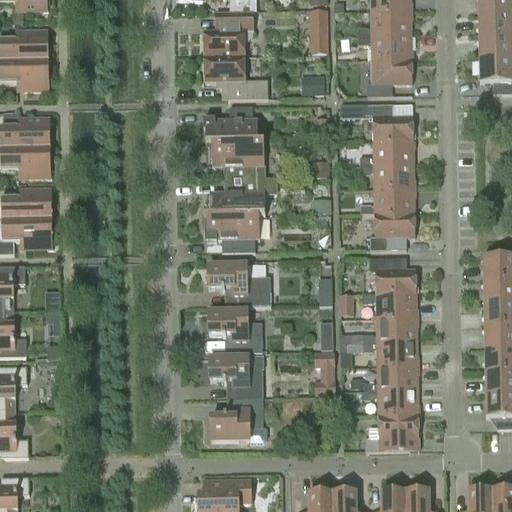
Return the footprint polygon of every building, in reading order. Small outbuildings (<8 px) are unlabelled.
[(47,0),(0,0),(0,8),(23,8),(23,16),(48,15),(47,0)] [(223,0),(224,3),(230,3),(230,16),(230,17),(252,16),(252,17),(256,17),(256,2),(256,0),(223,0)] [(411,16),(410,0),(356,0),(357,2),(370,2),(371,17),(411,16)] [(511,0),(478,0),(479,19),(511,18),(511,0)] [(334,8),(334,18),(343,18),(343,8),(334,8)] [(327,15),(310,16),(310,61),(328,61),(327,15)] [(230,17),(230,16),(226,16),(226,29),(220,29),(220,37),(204,37),(204,62),(244,61),(244,47),(248,47),(253,42),(252,17),(252,16),(230,17)] [(411,16),(371,17),(371,32),(357,33),(357,41),(411,40),(411,16)] [(511,18),(479,19),(479,41),(511,41),(511,18)] [(0,66),(49,65),(48,35),(23,36),(23,43),(0,43),(0,66)] [(411,40),(357,41),(357,50),(371,50),(372,65),(412,64),(411,40)] [(511,44),(511,41),(479,41),(480,64),(511,63),(511,44)] [(244,61),(204,62),(205,87),(227,87),(227,105),(268,104),(268,85),(245,86),(244,61)] [(511,63),(480,64),(480,88),(493,87),(493,100),(511,99),(511,63)] [(412,64),(372,65),(372,88),(367,89),(367,102),(392,101),(392,89),(412,89),(412,64)] [(49,95),(49,65),(0,66),(0,88),(24,88),(24,96),(49,95)] [(323,82),(300,82),(301,101),(324,100),(323,82)] [(373,146),(413,146),(412,121),(393,121),(392,109),(367,110),(367,123),(373,123),(373,146)] [(258,148),(258,147),(258,125),(253,125),(253,112),(229,112),(229,126),(215,126),(215,124),(203,124),(204,136),(206,136),(206,150),(212,150),(212,149),(258,148)] [(0,152),(0,153),(50,152),(50,123),(25,123),(25,130),(0,131),(0,152)] [(329,125),(315,125),(315,147),(329,146),(329,125)] [(413,146),(373,146),(373,162),(359,162),(360,171),(413,170),(413,146)] [(263,147),(258,147),(258,148),(212,149),(212,150),(212,172),(236,172),(236,185),(264,184),(264,183),(263,171),(263,147)] [(51,182),(50,152),(0,153),(0,176),(26,175),(26,183),(51,182)] [(329,168),(312,168),(312,185),(330,184),(329,168)] [(413,170),(360,171),(360,179),(374,179),(374,194),(414,194),(413,170)] [(264,184),(236,185),(237,198),(213,199),(213,221),(213,222),(259,221),(259,222),(264,222),(264,200),(277,200),(277,183),(264,183),(264,184)] [(1,224),(52,223),(51,193),(26,194),(27,201),(1,202),(1,224)] [(414,194),(374,194),(374,210),(360,210),(360,219),(374,219),(374,218),(414,218),(414,194)] [(312,204),(312,219),(330,219),(330,204),(312,204)] [(374,218),(374,219),(375,242),(370,242),(370,255),(395,255),(395,243),(415,242),(414,218),(374,218)] [(213,222),(213,221),(207,221),(207,235),(205,235),(205,247),(217,247),(217,245),(222,245),(222,258),(255,257),(255,244),(260,244),(259,222),(259,221),(213,222)] [(2,246),(0,245),(0,260),(15,260),(15,247),(27,246),(28,254),(52,253),(52,223),(1,224),(2,246)] [(484,285),(511,284),(511,260),(483,261),(484,285)] [(376,300),(416,299),(415,274),(396,275),(395,263),(370,263),(370,277),(375,276),(376,300)] [(247,270),(208,271),(208,294),(222,294),(222,296),(225,296),(225,313),(271,312),(270,282),(247,283),(247,270)] [(0,317),(12,317),(12,304),(14,304),(13,289),(25,289),(25,271),(0,271),(0,317)] [(332,283),(319,284),(320,311),(333,311),(332,283)] [(511,306),(511,284),(484,285),(484,307),(511,306)] [(376,300),(362,300),(362,309),(376,309),(376,324),(416,323),(416,299),(376,300)] [(353,300),(339,300),(340,321),(354,321),(353,300)] [(511,329),(511,306),(484,307),(484,330),(511,329)] [(248,316),(209,317),(209,340),(223,340),(223,343),(226,342),(226,359),(262,358),(261,328),(248,329),(248,316)] [(12,317),(0,317),(0,362),(27,362),(26,345),(14,345),(14,330),(13,330),(12,317)] [(351,340),(351,348),(417,347),(416,323),(376,324),(377,339),(363,340),(351,340)] [(511,352),(511,329),(484,330),(485,353),(511,352)] [(333,355),(333,342),(321,342),(321,355),(333,355)] [(417,347),(351,348),(351,349),(347,349),(347,357),(377,357),(377,372),(417,371),(417,347)] [(511,375),(511,352),(485,353),(485,376),(511,375)] [(314,373),(320,373),(333,372),(333,358),(314,358),(314,373)] [(227,405),(263,404),(262,375),(249,375),(248,363),(209,363),(210,386),(223,386),(224,389),(227,389),(227,405)] [(417,371),(377,372),(378,387),(364,388),(364,394),(364,396),(418,395),(417,371)] [(0,417),(14,417),(14,405),(15,405),(15,390),(27,390),(27,372),(0,372),(0,417)] [(511,375),(485,376),(486,399),(511,398),(511,375)] [(364,385),(350,385),(350,394),(364,394),(364,388),(364,385)] [(315,387),(315,401),(334,401),(334,387),(320,387),(315,387)] [(418,419),(418,395),(364,396),(364,405),(378,405),(378,420),(418,419)] [(511,398),(486,399),(486,422),(497,422),(497,434),(511,434),(511,398)] [(263,404),(227,405),(227,421),(224,421),(224,423),(211,424),(211,447),(250,446),(250,433),(264,433),(263,404)] [(14,417),(0,417),(0,455),(0,456),(0,463),(29,463),(28,445),(16,445),(16,430),(15,430),(14,417)] [(418,419),(378,420),(379,443),(365,444),(365,457),(409,456),(409,444),(419,444),(418,419)] [(0,511),(17,511),(17,500),(29,500),(29,483),(1,483),(1,490),(0,490),(0,511)] [(198,511),(238,511),(239,509),(251,508),(250,484),(221,485),(221,498),(198,498),(198,511)] [(511,511),(511,494),(493,495),(493,511),(511,511)] [(493,511),(493,495),(468,495),(468,511),(493,511)] [(405,511),(405,496),(381,496),(381,511),(405,511)] [(405,496),(405,511),(429,511),(429,496),(405,496)] [(332,511),(332,497),(308,498),(308,511),(332,511)] [(356,511),(356,497),(332,497),(332,511),(356,511)]
